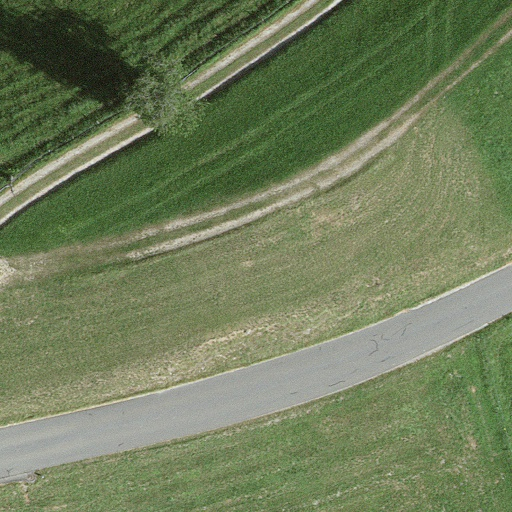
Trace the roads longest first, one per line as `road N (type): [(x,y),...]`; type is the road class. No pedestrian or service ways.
road 1 (track): [(0,270),(80,259),(305,185),(365,152),(511,20)]
road 2 (unclassified): [(511,287),(330,365),(0,454)]
road 3 (track): [(334,0),(172,117),(0,222)]
